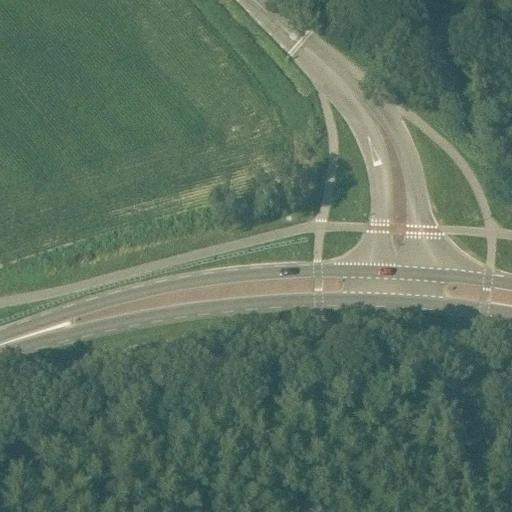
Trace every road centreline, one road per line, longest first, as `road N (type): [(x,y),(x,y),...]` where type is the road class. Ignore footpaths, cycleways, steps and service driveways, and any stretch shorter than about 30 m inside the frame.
road 1 (primary): [(0,345),(197,295),(396,287)]
road 2 (tertiary): [(396,287),(400,230),(391,150),(361,91),(255,0)]
